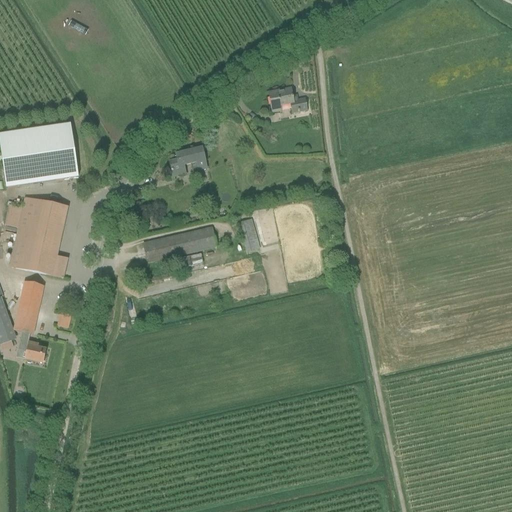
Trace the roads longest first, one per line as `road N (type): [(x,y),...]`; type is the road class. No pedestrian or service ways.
road 1 (track): [(320,34),(399,511)]
road 2 (unclassified): [(76,337),(122,177),(139,155),(368,0)]
road 3 (track): [(38,511),(76,337)]
